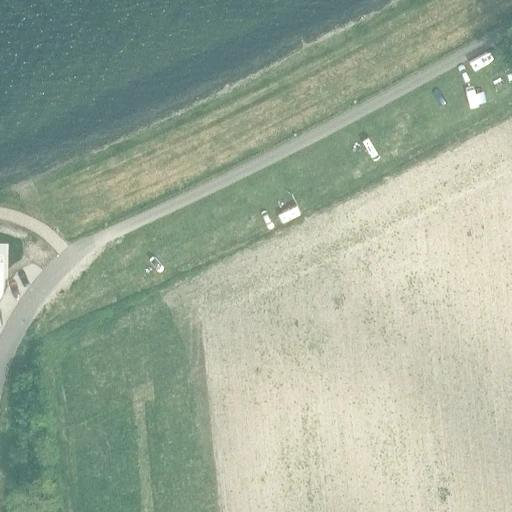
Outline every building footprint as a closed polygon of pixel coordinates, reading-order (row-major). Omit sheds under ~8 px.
[(464,78),(454,81),(460,98),(469,95),(464,78)] [(333,164),(343,160),(333,137),(322,142),(333,164)] [(301,164),(291,169),(302,191),(312,186),(301,164)] [(261,210),(279,203),(275,193),(257,200),(261,210)] [(212,235),(228,230),(222,212),(206,218),(212,235)] [(173,263),(182,259),(174,241),(165,245),(173,263)] [(121,280),(136,277),(133,258),(118,261),(121,280)] [(50,304),(69,299),(66,284),(47,288),(50,304)]
